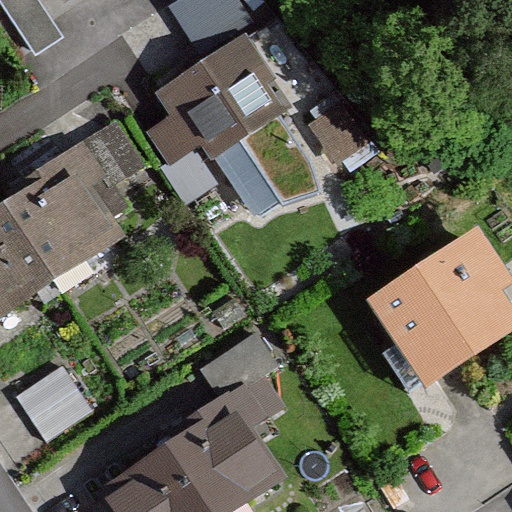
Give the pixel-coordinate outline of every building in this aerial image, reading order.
[(84,0),(48,0),(60,17),(84,0)] [(196,0),(167,19),(199,68),(147,102),(163,127),(139,143),(163,179),(191,161),(203,180),(291,123),(238,43),(253,33),(230,0),(196,0)] [(340,160),(372,140),(340,89),(308,109),(340,160)] [(135,180),(104,133),(55,165),(24,186),(28,193),(0,211),(0,327),(116,251),(100,226),(130,206),(120,190),(135,180)] [(501,298),(465,244),(350,318),(381,365),(387,361),(412,399),(506,338),(486,308),(501,298)] [(282,376),(260,341),(194,383),(209,408),(173,431),(181,443),(95,498),(102,509),(98,511),(241,511),(276,490),(247,444),(287,419),(266,386),(282,376)] [(67,359),(19,388),(48,436),(96,407),(67,359)]
